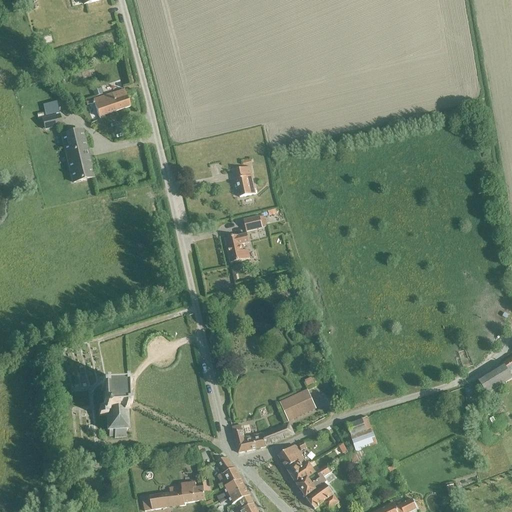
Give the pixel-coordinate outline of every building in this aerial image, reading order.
[(89,73),(82,76),(82,78),(94,75),(92,69),(88,71),(89,73)] [(100,89),(92,92),(95,99),(102,96),(100,89)] [(93,103),(98,118),(129,107),(124,91),(93,101),(86,103),(87,106),(90,104),(90,105),(93,103)] [(56,102),(42,105),(45,116),(58,113),(56,102)] [(58,118),(40,122),(43,133),(60,128),(58,118)] [(73,183),(92,179),(81,131),(61,136),(73,183)] [(255,195),(254,188),(249,167),(234,171),(239,198),(255,195)] [(262,229),(259,217),(243,221),(246,232),(262,229)] [(224,239),(230,264),(245,261),(245,260),(250,259),(248,250),(243,251),(241,245),(249,243),(247,235),(239,236),(224,239)] [(81,362),(88,361),(86,346),(79,347),(81,362)] [(511,358),(502,364),(503,365),(477,381),(486,395),(511,379),(511,378),(508,373),(511,371),(511,358)] [(127,409),(130,409),(130,405),(126,406),(126,391),(129,391),(129,386),(126,387),(126,384),(122,384),(122,387),(120,387),(119,388),(119,389),(110,389),(109,388),(107,388),(107,385),(103,385),(103,388),(100,388),(100,392),(102,392),(103,407),(101,407),(101,410),(98,410),(99,417),(106,417),(107,432),(108,432),(108,437),(114,437),(114,439),(125,438),(125,431),(128,430),(127,409)] [(315,409),(307,391),(281,403),(288,421),(315,409)] [(491,430),(501,423),(496,414),(485,421),(491,430)] [(356,453),(355,454),(359,462),(360,465),(368,462),(366,457),(364,451),(371,448),(372,452),(378,449),(374,437),(367,418),(347,425),(356,453)] [(266,447),(295,435),(290,424),(264,435),(245,440),(242,426),(233,428),(239,454),(267,448),(266,447)] [(306,448),(304,442),(298,445),(301,451),(306,448)] [(348,455),(343,445),(338,447),(342,454),(343,454),(345,456),(348,455)] [(302,468),(307,465),(294,446),(278,457),(286,470),(299,462),(302,468)] [(359,462),(355,454),(354,452),(352,453),(349,455),(352,461),(354,465),(359,462)] [(223,488),(241,480),(235,469),(234,469),(227,458),(216,463),(224,474),(218,477),(223,488)] [(299,462),(286,470),(296,486),(315,474),(309,464),(307,465),(302,468),(299,462)] [(320,479),(319,480),(314,484),(318,489),(316,491),(305,499),(314,510),(323,504),(329,511),(338,503),(325,485),(327,483),(323,477),(332,472),(329,467),(327,468),(326,467),(316,473),(320,479)] [(319,480),(315,474),(296,486),(305,499),(318,489),(314,484),(319,480)] [(241,480),(223,488),(225,493),(219,497),(219,498),(218,499),(219,501),(245,488),(241,480)] [(202,482),(203,487),(204,496),(211,493),(209,481),(202,482)] [(204,496),(203,487),(196,489),(195,483),(181,485),(181,487),(169,489),(170,494),(142,498),(144,511),(185,506),(185,504),(205,501),(204,496)] [(249,496),(245,488),(219,501),(220,504),(229,500),(232,506),(237,503),(249,496)] [(249,496),(237,503),(240,508),(237,510),(238,511),(254,511),(257,511),(249,496)] [(410,511),(417,509),(412,500),(396,508),(394,504),(376,511),(410,511)]
